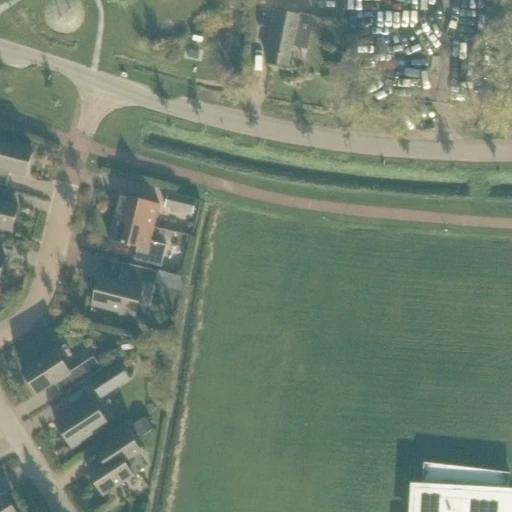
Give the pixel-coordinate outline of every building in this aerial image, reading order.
[(344,14),(345,0),(340,0),(319,0),(319,13),(344,14)] [(378,0),(379,26),(391,26),(390,0),(378,0)] [(402,27),(403,27),(405,26),(408,25),(409,24),(410,23),(411,23),(412,21),(412,20),(413,19),(413,17),(413,16),(413,14),(413,13),(412,12),(412,11),(411,10),(410,9),(409,8),(408,7),(407,6),(406,6),(404,5),(403,5),(401,6),(399,6),(398,7),(397,7),(395,8),(394,9),(394,10),(393,11),(392,13),(392,14),(392,15),(392,16),(392,18),(393,20),(393,21),(394,22),(395,23),(396,24),(397,25),(398,26),(400,26),(402,27)] [(423,27),(426,27),(427,27),(429,27),(430,26),(431,26),(432,25),(433,24),(434,23),(435,22),(435,20),(436,19),(436,18),(436,17),(436,15),(436,14),(435,13),(435,12),(434,10),(433,9),(431,8),(430,7),(428,7),(426,6),(425,6),(423,6),(420,7),(418,9),(418,10),(416,11),(416,12),(415,13),(415,14),(415,16),(415,18),(415,19),(415,21),(416,22),(417,24),(418,25),(419,26),(421,26),(422,27),(423,27)] [(306,50),(313,18),(274,10),(267,45),(270,46),(267,64),(287,68),(290,50),(294,51),(295,48),(306,50)] [(25,177),(32,151),(0,143),(0,185),(6,187),(10,173),(25,177)] [(0,229),(11,232),(18,207),(2,203),(5,191),(0,189),(0,229)] [(191,215),(195,200),(169,193),(165,209),(191,215)] [(114,218),(153,228),(159,206),(120,196),(114,218)] [(149,242),(153,228),(114,218),(109,241),(137,248),(133,261),(161,268),(166,246),(149,242)] [(149,307),(158,273),(123,264),(118,282),(99,277),(92,306),(134,317),(138,304),(149,307)] [(69,374),(55,352),(22,373),(36,395),(62,378),(70,390),(100,370),(93,358),(69,374)] [(101,400),(130,380),(119,364),(90,383),(101,400)] [(71,448),(106,425),(90,400),(54,423),(71,448)] [(154,429),(145,417),(133,426),(141,438),(154,429)] [(102,496),(132,476),(148,465),(126,432),(101,448),(109,460),(88,473),(102,496)] [(511,511),(511,494),(507,494),(509,474),(423,464),(420,489),(414,489),(412,511),(511,511)] [(0,511),(15,511),(4,495),(0,497),(0,511)]
